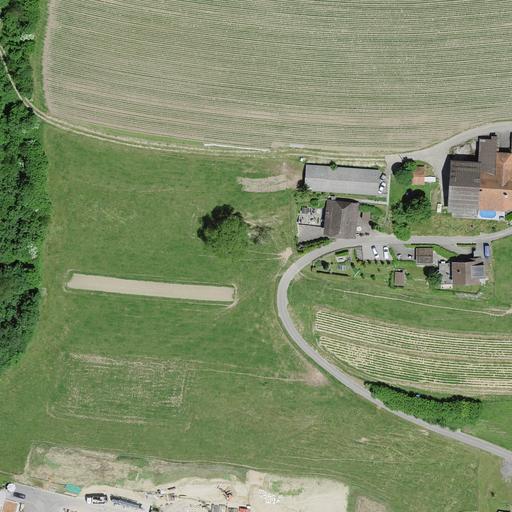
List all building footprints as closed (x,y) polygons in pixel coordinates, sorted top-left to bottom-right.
[(507,200),(511,200),(511,172),(509,172),(511,152),(499,152),(498,139),(480,140),(478,170),(454,169),(452,203),(507,207),(507,200)] [(376,193),(378,171),(308,166),(306,188),(376,193)] [(424,169),(409,168),(408,181),(424,181),(424,169)] [(352,232),(355,206),(328,203),(326,217),(329,217),(328,229),(352,232)] [(433,248),(418,248),(418,262),(433,262),(433,248)] [(469,262),(440,263),(440,280),(477,279),(477,274),(484,274),(484,259),(469,259),(469,262)] [(6,496),(0,494),(0,511),(16,511),(19,504),(4,501),(6,496)]
